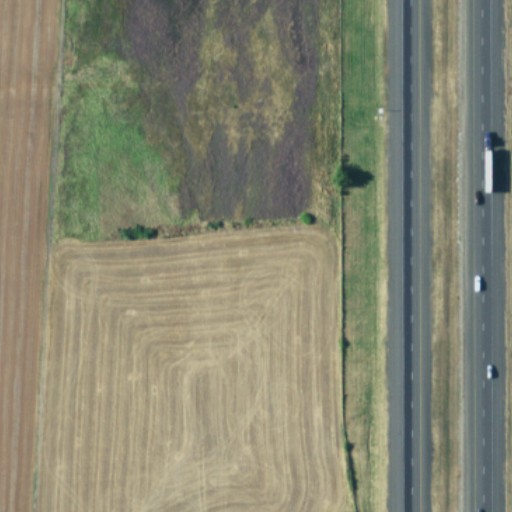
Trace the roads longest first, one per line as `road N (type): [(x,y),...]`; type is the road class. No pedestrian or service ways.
road 1 (motorway): [(479,511),(478,0)]
road 2 (motorway): [(409,0),(410,511)]
